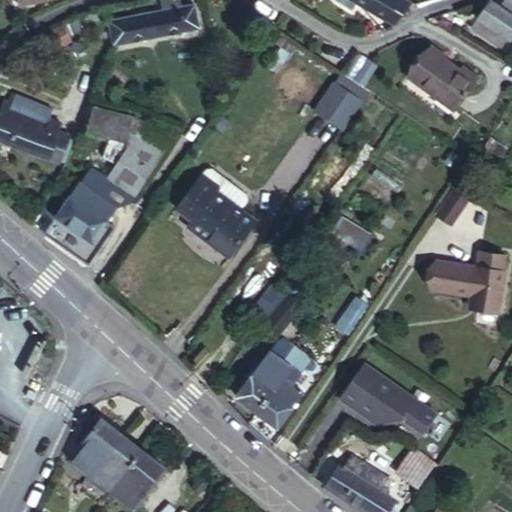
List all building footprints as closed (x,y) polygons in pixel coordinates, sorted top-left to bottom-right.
[(352,0),(357,0),(394,23),(407,1),(404,0),(342,0),(350,4),(352,0)] [(511,0),(502,0),(499,7),(488,1),(472,26),(502,44),(508,35),(510,37),(511,33),(511,0)] [(192,3),(107,20),(112,43),(197,27),(192,3)] [(61,25),(39,36),(44,50),(68,38),(61,25)] [(432,51),(445,60),(448,56),(434,48),(432,51)] [(462,71),(445,60),(432,51),(414,79),(460,109),(481,77),(465,66),(462,71)] [(383,71),(369,61),(357,81),(364,85),(372,91),(383,71)] [(309,107),(339,126),(357,96),(327,78),(309,107)] [(0,137),(16,143),(29,109),(31,110),(35,100),(14,92),(10,102),(1,99),(0,102),(0,137)] [(29,109),(16,143),(58,160),(66,139),(52,134),(57,121),(48,116),(52,107),(35,100),(31,110),(29,109)] [(88,115),(84,114),(78,128),(92,133),(106,139),(98,157),(112,163),(103,178),(90,170),(85,167),(77,181),(68,196),(54,217),(52,215),(42,232),(54,242),(63,249),(89,264),(92,258),(107,238),(114,228),(105,223),(114,209),(129,203),(172,135),(144,117),(132,114),(131,118),(91,108),(88,115)] [(490,135),(483,147),(499,157),(506,146),(490,135)] [(112,163),(98,157),(90,170),(103,178),(112,163)] [(205,168),(177,207),(194,219),(189,226),(229,255),(255,218),(240,207),(247,198),(246,193),(210,167),(205,168)] [(64,194),(68,196),(77,181),(73,178),(64,194)] [(451,187),(436,212),(451,221),(466,196),(451,187)] [(355,255),(369,230),(340,213),(325,237),(355,255)] [(479,244),(476,261),(503,265),(505,248),(479,244)] [(503,265),(476,261),(436,255),(432,281),(472,287),(479,289),(478,301),(497,304),(503,265)] [(479,289),(472,287),(470,300),(478,301),(479,289)] [(285,297),(272,317),(285,326),(298,305),(285,297)] [(349,310),(342,320),(350,325),(357,315),(349,310)] [(325,334),(309,357),(323,367),(339,343),(325,334)] [(283,358),(288,351),(279,344),(270,350),(239,393),(257,409),(290,363),(283,358)] [(295,356),(288,351),(283,358),(290,363),(295,356)] [(344,390),(379,414),(401,410),(423,425),(436,407),(365,359),(344,390)] [(290,363),(257,409),(277,426),(301,393),(288,383),(298,370),(290,363)] [(117,438),(121,432),(116,428),(94,410),(76,438),(82,442),(72,457),(92,471),(117,438)] [(134,441),(121,432),(117,438),(92,471),(114,488),(144,448),(134,441)] [(152,455),(144,448),(114,488),(136,505),(166,465),(152,455)] [(413,452),(400,473),(415,483),(428,463),(413,452)] [(339,463),(327,481),(325,484),(335,492),(357,507),(365,511),(384,511),(393,499),(384,492),(391,481),(351,454),(343,466),(339,463)] [(447,496),(435,511),(458,511),(462,506),(447,496)]
